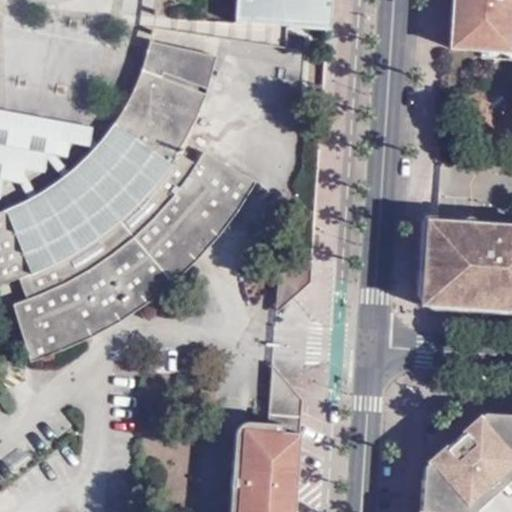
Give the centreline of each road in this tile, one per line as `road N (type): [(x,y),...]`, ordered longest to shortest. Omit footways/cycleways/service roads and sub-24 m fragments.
road 1 (residential): [(374,347),(394,0)]
road 2 (residential): [(374,347),(362,511)]
road 3 (residential): [(511,355),(374,347)]
